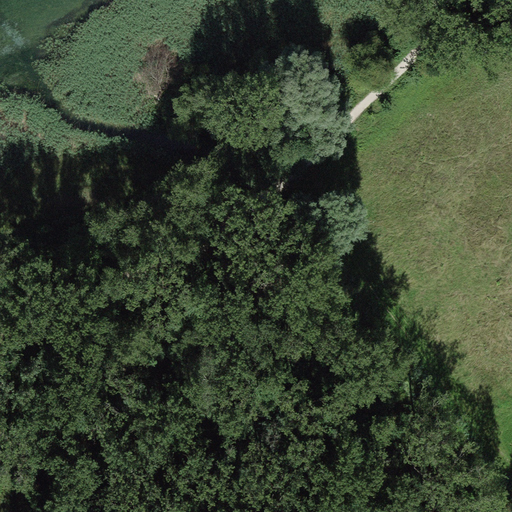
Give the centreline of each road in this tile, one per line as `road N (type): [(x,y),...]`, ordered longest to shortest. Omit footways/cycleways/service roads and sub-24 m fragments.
road 1 (track): [(476,0),(245,210),(0,336)]
road 2 (track): [(511,474),(284,174)]
